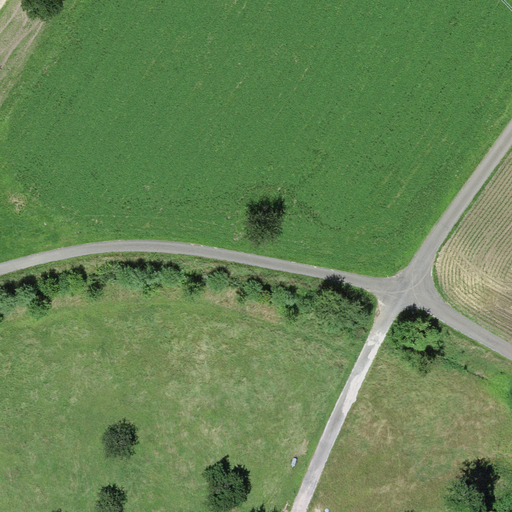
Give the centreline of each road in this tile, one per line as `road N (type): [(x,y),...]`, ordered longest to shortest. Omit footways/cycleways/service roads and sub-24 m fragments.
road 1 (track): [(0,267),(51,252),(168,246),(403,286)]
road 2 (unclassified): [(403,286),(355,369),(298,511)]
road 3 (unclassified): [(511,127),(403,286)]
road 4 (unclassified): [(511,352),(403,286)]
